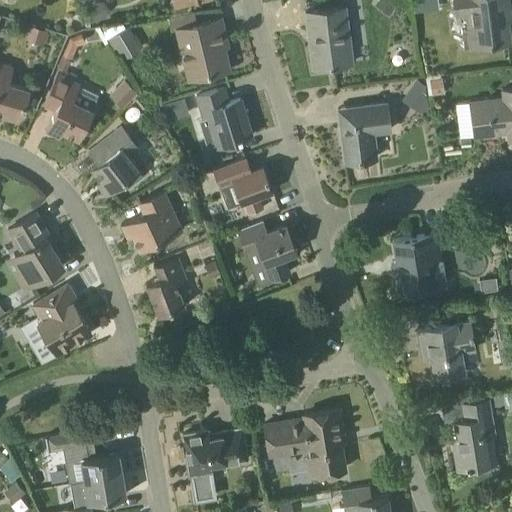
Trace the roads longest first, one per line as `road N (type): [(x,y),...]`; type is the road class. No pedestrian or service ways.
road 1 (residential): [(145,400),(120,322),(64,206),(0,153)]
road 2 (residential): [(369,363),(145,400)]
road 3 (residential): [(310,205),(254,0)]
road 4 (residential): [(310,205),(511,181)]
road 5 (residential): [(369,363),(310,205)]
road 6 (residential): [(424,511),(369,363)]
